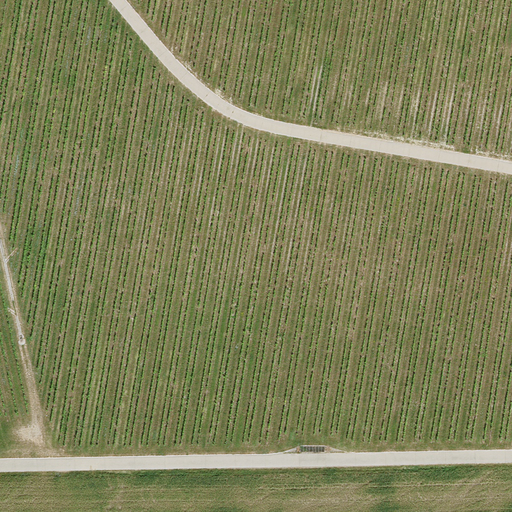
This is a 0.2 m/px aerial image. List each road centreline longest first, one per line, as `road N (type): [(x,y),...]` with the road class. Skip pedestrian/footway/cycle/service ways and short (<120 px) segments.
road 1 (track): [(0,465),(511,454)]
road 2 (track): [(511,170),(252,122),(207,96),(119,0)]
